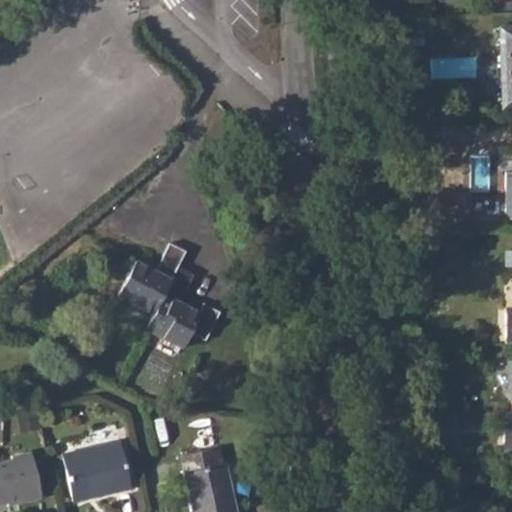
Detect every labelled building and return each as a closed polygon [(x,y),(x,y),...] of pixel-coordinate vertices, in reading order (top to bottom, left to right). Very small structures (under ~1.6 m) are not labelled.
[(511,26),(498,27),(501,107),(511,106),(511,26)] [(153,313),(145,329),(182,347),(190,334),(204,340),(219,312),(202,303),(197,312),(179,303),(192,276),(176,266),(184,251),(169,242),(162,255),(154,270),(134,259),(116,296),(153,313)] [(502,424),(502,438),(510,446),(511,445),(511,360),(508,360),(507,390),(511,396),(511,416),(509,416),(502,424)] [(456,428),(443,429),(445,450),(458,449),(456,428)] [(120,441),(60,454),(70,500),(130,487),(120,441)] [(236,511),(221,445),(177,454),(190,511),(236,511)] [(9,456),(0,458),(0,503),(6,502),(7,506),(41,499),(29,449),(9,454),(9,456)]
